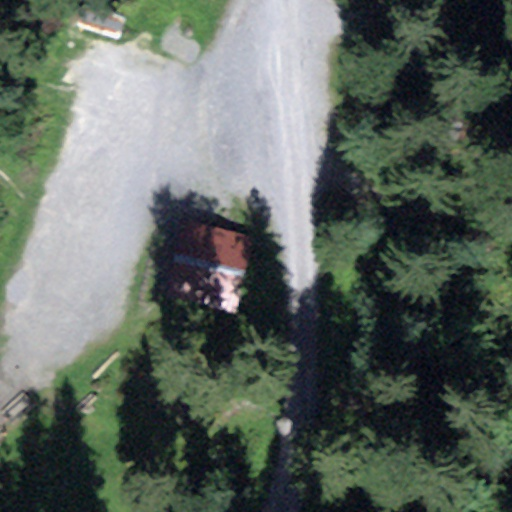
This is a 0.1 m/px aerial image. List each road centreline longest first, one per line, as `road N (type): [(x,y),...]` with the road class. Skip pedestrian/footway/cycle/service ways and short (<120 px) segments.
road 1 (track): [(289,38),(272,479),(252,511)]
road 2 (track): [(414,0),(289,38)]
